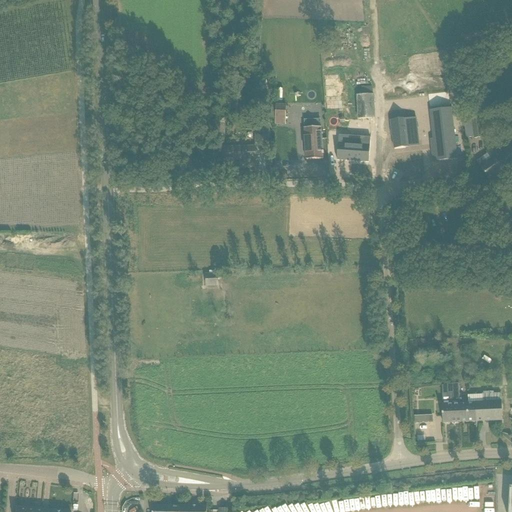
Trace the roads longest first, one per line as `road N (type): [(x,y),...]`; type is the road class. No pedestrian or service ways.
road 1 (residential): [(402,465),(382,141)]
road 2 (tertiary): [(118,431),(107,191)]
road 3 (tertiary): [(107,191),(98,0)]
road 4 (tertiary): [(402,465),(241,486)]
road 5 (track): [(382,141),(372,0)]
